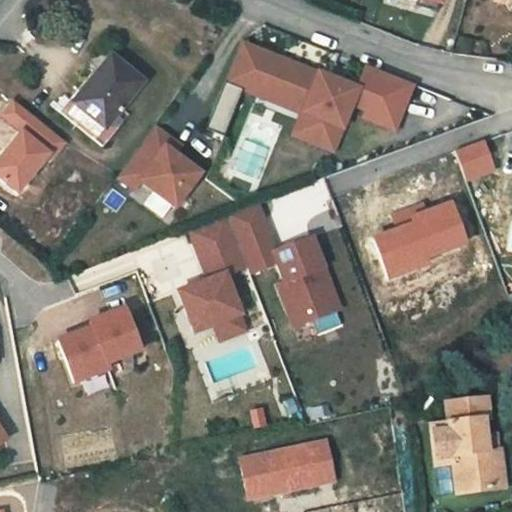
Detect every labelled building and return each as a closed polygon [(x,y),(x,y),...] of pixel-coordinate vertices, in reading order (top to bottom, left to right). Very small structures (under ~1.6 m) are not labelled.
[(421,0),(420,5),(441,10),(443,0),(421,0)] [(304,144),(326,152),(344,106),(358,111),(355,118),(387,131),(405,84),(359,66),(350,89),(275,60),(274,61),(232,45),(217,83),(236,90),(257,98),(261,89),(317,111),(304,144)] [(59,116),(89,141),(135,85),(104,60),(59,116)] [(236,90),(217,83),(199,130),(217,137),(236,90)] [(257,98),(294,113),(285,136),(304,144),(317,111),(261,89),(257,98)] [(142,132),(130,149),(147,161),(153,152),(162,159),(168,151),(142,132)] [(493,169),(483,142),(458,151),(468,178),(493,169)] [(147,161),(130,149),(111,174),(127,186),(133,178),(169,204),(194,170),(168,151),(162,159),(153,152),(147,161)] [(393,214),(398,229),(376,237),(391,279),(431,264),(428,256),(467,242),(452,202),(425,212),(422,204),(393,214)] [(252,203),(220,215),(226,229),(257,217),(252,203)] [(183,229),(190,248),(228,233),(226,229),(220,215),(183,229)] [(257,217),(226,229),(228,233),(240,265),(244,273),(271,263),(278,281),(271,284),(282,312),(299,306),(304,320),(307,319),(331,310),(335,308),(306,237),(271,250),(257,217)] [(240,265),(228,233),(190,248),(203,279),(173,291),(189,332),(209,324),(234,314),(235,313),(219,274),(240,265)] [(299,306),(282,312),(288,326),(304,320),(299,306)] [(331,310),(307,319),(313,332),(336,324),(331,310)] [(234,314),(209,324),(215,339),(240,329),(234,314)] [(80,334),(46,347),(63,389),(98,376),(95,370),(129,357),(113,315),(78,328),(80,334)] [(485,464),(483,450),(479,419),(487,417),(484,396),(443,402),(446,421),(430,424),(435,465),(450,464),(453,483),(470,480),(473,494),(503,490),(498,462),(485,464)] [(334,479),(325,440),(241,459),(250,497),(334,479)] [(496,448),(483,450),(485,464),(498,462),(496,448)] [(455,496),(473,494),(470,480),(453,483),(455,496)]
